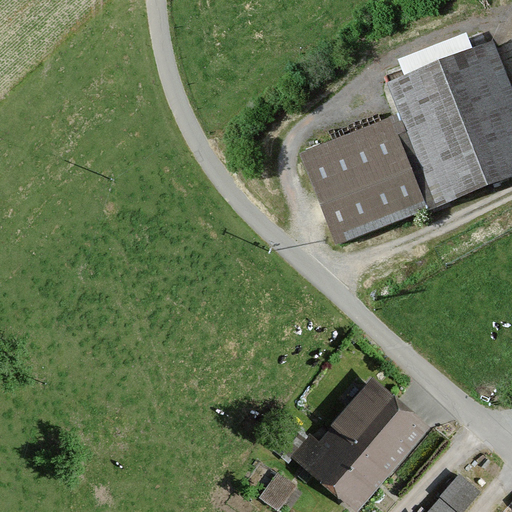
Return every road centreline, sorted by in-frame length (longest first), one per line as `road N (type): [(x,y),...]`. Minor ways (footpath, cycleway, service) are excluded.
road 1 (unclassified): [(507,445),(220,180),(166,76),(155,0)]
road 2 (unknown): [(334,285),(435,226),(511,196)]
